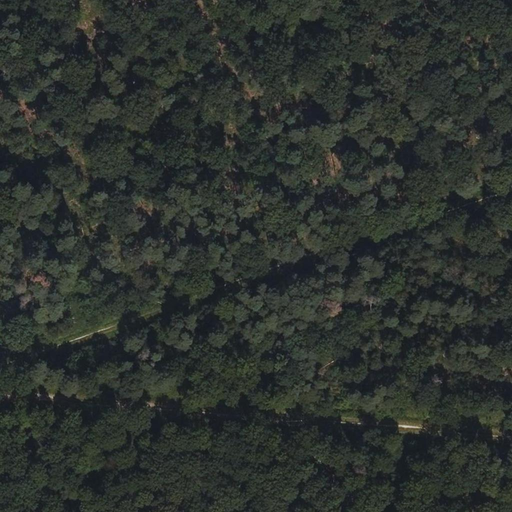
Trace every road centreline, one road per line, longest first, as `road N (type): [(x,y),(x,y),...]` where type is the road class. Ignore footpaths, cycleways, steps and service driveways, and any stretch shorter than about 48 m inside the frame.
road 1 (track): [(0,368),(511,188)]
road 2 (track): [(0,398),(511,437)]
